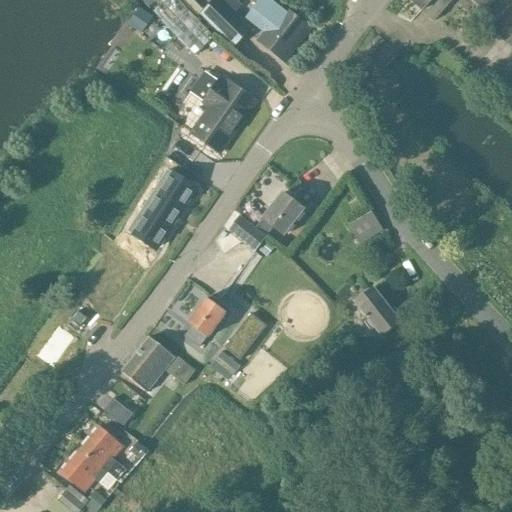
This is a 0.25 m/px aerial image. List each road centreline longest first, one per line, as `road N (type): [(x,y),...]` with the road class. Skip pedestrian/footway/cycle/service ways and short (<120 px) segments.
road 1 (unclassified): [(0,498),(300,97)]
road 2 (unclassified): [(511,344),(400,219),(344,133),(300,97)]
road 3 (track): [(400,219),(394,245),(404,276),(511,390)]
road 4 (unclassified): [(300,97),(376,0)]
